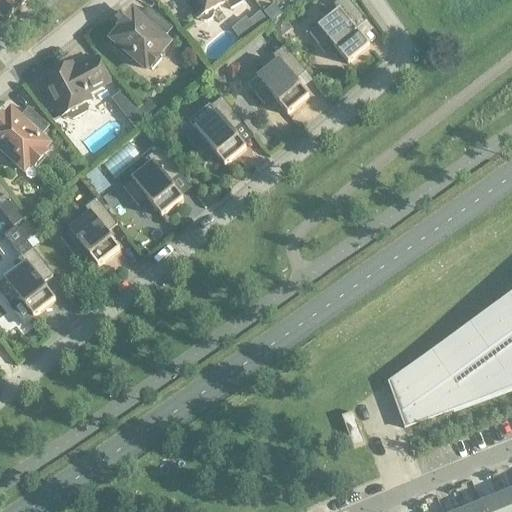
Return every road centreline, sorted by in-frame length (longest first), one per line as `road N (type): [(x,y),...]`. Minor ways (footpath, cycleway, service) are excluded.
road 1 (residential): [(0,399),(403,64),(406,41),(375,0)]
road 2 (residential): [(0,83),(107,0)]
road 3 (residential): [(387,511),(511,461)]
